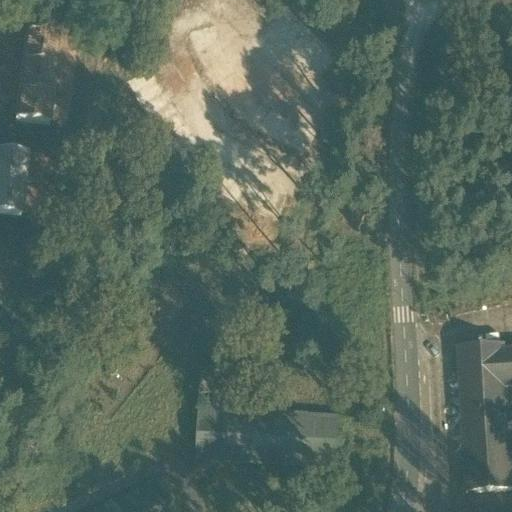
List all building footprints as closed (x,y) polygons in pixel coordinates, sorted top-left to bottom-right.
[(268,30),(319,76),(334,59),(283,14),(268,30)] [(309,155),(321,124),(246,95),(216,23),(185,36),(213,104),(236,113),(243,130),(309,155)] [(21,29),(12,120),(52,124),(60,33),(21,29)] [(0,213),(25,214),(27,152),(0,150),(0,213)] [(227,168),(217,197),(278,217),(288,188),(227,168)] [(511,386),(511,345),(458,348),(463,491),(511,489),(511,427),(511,424),(511,406),(509,406),(508,387),(511,386)] [(198,411),(197,462),(338,465),(340,414),(198,411)] [(169,511),(158,485),(92,511),(169,511)]
